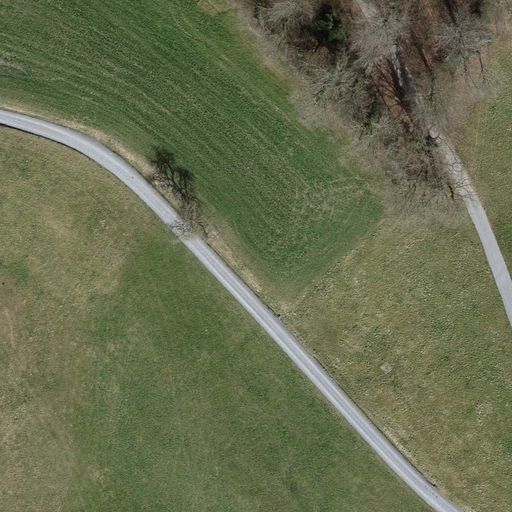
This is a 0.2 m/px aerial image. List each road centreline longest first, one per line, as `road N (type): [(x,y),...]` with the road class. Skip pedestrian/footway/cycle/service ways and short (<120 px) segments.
road 1 (track): [(0,116),(78,141),(134,180),(449,511)]
road 2 (track): [(365,0),(427,107),(511,308)]
